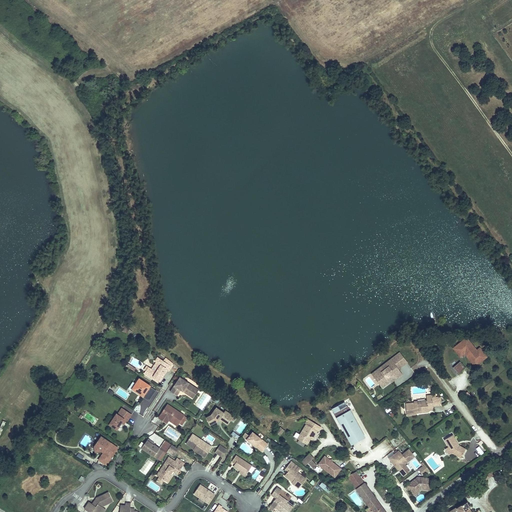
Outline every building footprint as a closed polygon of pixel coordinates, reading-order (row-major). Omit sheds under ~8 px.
[(470,342),(467,338),(453,348),(455,350),(465,342),(466,344),(470,342)] [(478,353),(477,351),(470,342),(466,344),(465,342),(455,350),(460,357),(465,353),(467,353),(467,354),(466,355),(475,366),(484,359),(483,358),(486,356),(481,350),(478,353)] [(398,369),(407,362),(400,352),(391,359),(393,363),(374,378),(382,388),(390,382),(389,380),(394,376),(392,374),(398,369)] [(171,367),(158,357),(156,360),(157,361),(155,365),(157,366),(155,370),(152,369),(149,367),(145,374),(151,378),(153,376),(156,379),(158,376),(160,378),(166,369),(169,371),(171,367)] [(374,378),(393,363),(391,359),(371,374),(374,378)] [(465,367),(460,362),(453,367),(458,373),(465,367)] [(153,376),(151,378),(160,384),(169,371),(166,369),(160,378),(158,376),(156,379),(153,376)] [(402,374),(398,369),(392,374),(394,376),(389,380),(390,382),(391,383),(402,374)] [(196,388),(180,377),(170,392),(177,396),(181,391),(190,397),(196,388)] [(132,389),(142,396),(146,391),(151,394),(154,390),(139,379),(132,389)] [(199,390),(196,388),(190,397),(193,399),(199,390)] [(148,401),(152,395),(151,394),(146,391),(142,396),(142,397),(148,401)] [(204,410),(211,397),(203,392),(195,406),(204,410)] [(440,405),(440,401),(441,401),(441,396),(436,397),(432,397),(433,399),(433,406),(440,405)] [(434,407),(433,406),(433,399),(427,400),(414,402),(414,403),(406,404),(407,415),(416,414),(416,413),(416,412),(429,411),(428,408),(434,407)] [(349,408),(345,401),(332,408),(351,443),(365,435),(350,408),(349,408)] [(168,405),(159,418),(167,424),(169,421),(170,418),(179,424),(182,426),(187,418),(168,405)] [(131,414),(121,408),(117,414),(116,413),(108,424),(116,429),(120,423),(123,425),(125,420),(126,421),(131,414)] [(224,413),(216,408),(211,416),(219,421),(220,420),(228,425),(233,416),(225,411),(224,413)] [(298,438),(307,444),(311,438),(314,432),(315,433),(318,430),(319,430),(321,426),(314,421),(311,426),(306,423),(298,438)] [(236,431),(241,434),(246,425),(241,422),(236,431)] [(280,435),(285,430),(281,426),(276,432),(280,435)] [(252,433),(246,440),(254,447),(255,446),(257,447),(256,448),(261,452),(267,445),(252,433)] [(193,434),(187,443),(195,449),(195,448),(203,453),(206,449),(210,451),(212,448),(193,434)] [(466,449),(459,445),(458,447),(455,443),(457,442),(453,435),(444,440),(449,447),(452,453),(461,457),(466,449)] [(103,453),(98,460),(106,465),(117,448),(100,437),(94,447),(100,451),(102,451),(103,452),(103,453)] [(147,440),(141,448),(157,459),(163,451),(154,444),(153,445),(147,440)] [(178,449),(171,445),(169,448),(176,453),(178,449)] [(227,450),(220,445),(215,452),(222,457),(227,450)] [(205,458),(210,451),(206,449),(203,453),(195,448),(195,449),(194,450),(205,458)] [(409,472),(404,465),(414,458),(408,450),(402,455),(399,451),(389,459),(397,470),(398,470),(399,471),(400,471),(401,472),(400,472),(403,477),(409,472)] [(315,457),(310,453),(302,461),(306,465),(315,457)] [(176,460),(169,456),(156,475),(159,477),(164,480),(166,482),(171,474),(170,473),(172,470),(175,472),(178,473),(185,462),(178,457),(176,460)] [(241,471),(246,475),(252,466),(236,456),(232,462),(235,464),(234,467),(241,471)] [(342,468),(333,461),(331,461),(330,459),(325,456),(318,465),(335,477),(342,468)] [(291,462),(288,465),(291,468),(288,471),(284,476),(290,481),(291,480),(293,481),(291,483),(298,489),(306,479),(297,473),(300,469),(291,462)] [(422,465),(418,469),(423,476),(430,470),(425,463),(422,465)] [(487,480),(498,471),(497,470),(493,466),(482,474),(486,479),(487,480)] [(168,483),(175,472),(172,470),(170,473),(171,474),(166,482),(168,483)] [(386,511),(357,471),(347,476),(370,507),(373,511),(386,511)] [(429,491),(431,480),(417,478),(416,479),(417,480),(415,482),(414,480),(405,488),(408,491),(409,490),(412,494),(415,491),(417,491),(417,492),(420,490),(429,491)] [(495,479),(486,481),(488,489),(497,487),(495,479)] [(322,482),(319,486),(327,492),(330,489),(322,482)] [(200,485),(194,494),(209,504),(215,495),(212,492),(211,493),(206,490),(207,489),(200,485)] [(98,511),(102,507),(103,506),(112,501),(108,492),(96,498),(97,499),(96,500),(95,500),(92,504),(89,502),(84,509),(88,511),(98,511)] [(275,505),(274,507),(281,511),(289,511),(293,507),(287,503),(281,498),(282,497),(278,495),(272,503),(275,505)] [(466,501),(449,511),(471,511),(469,508),(470,507),(466,501)] [(136,511),(134,511),(130,511),(130,509),(130,504),(125,503),(125,506),(120,506),(119,511),(136,511)]
